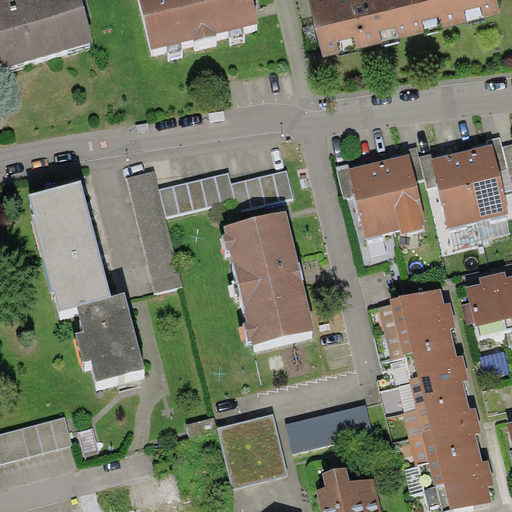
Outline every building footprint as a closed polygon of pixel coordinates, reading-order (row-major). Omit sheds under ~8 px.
[(76,0),(32,0),(0,9),(0,76),(91,51),(76,0)] [(249,0),(136,0),(152,60),(257,32),(249,0)] [(410,22),(404,0),(308,0),(320,45),(410,22)] [(500,0),(404,0),(410,22),(500,0)] [(511,217),(511,207),(497,147),(465,155),(482,225),(511,217)] [(482,225),(465,155),(432,163),(449,233),(482,225)] [(431,229),(414,159),(382,167),(400,237),(431,229)] [(160,186),(154,165),(121,174),(150,291),(184,283),(167,216),(160,186)] [(288,167),(230,181),(234,199),(237,212),(296,197),(288,167)] [(400,237),(382,167),(349,175),(366,245),(400,237)] [(227,169),(160,186),(167,216),(234,199),(230,181),(227,169)] [(58,307),(72,303),(121,290),(89,178),(27,195),(58,307)] [(285,214),(218,228),(244,349),(312,334),(285,214)] [(511,290),(509,275),(484,281),(495,328),(511,324),(511,290)] [(484,281),(460,286),(471,334),(495,328),(484,281)] [(443,313),(436,287),(388,300),(394,326),(443,313)] [(125,288),(121,290),(72,303),(95,386),(148,371),(125,288)] [(450,340),(443,313),(394,326),(401,352),(450,340)] [(457,366),(450,340),(401,352),(408,379),(457,366)] [(464,392),(457,366),(408,379),(415,405),(464,392)] [(471,418),(464,392),(415,405),(422,431),(471,418)] [(366,407),(286,425),(293,454),(373,436),(366,407)] [(0,462),(74,443),(66,413),(0,430),(0,462)] [(286,475),(273,416),(220,428),(233,487),(286,475)] [(478,444),(471,418),(422,431),(429,457),(478,444)] [(511,418),(503,421),(511,461),(511,418)] [(485,470),(478,444),(429,457),(436,483),(485,470)] [(492,496),(485,470),(436,483),(443,509),(492,496)] [(320,511),(377,511),(371,484),(317,496),(320,511)]
